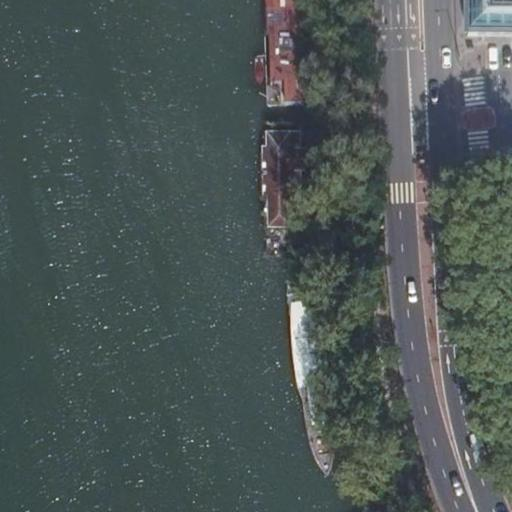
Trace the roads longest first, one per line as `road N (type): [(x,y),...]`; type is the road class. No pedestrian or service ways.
road 1 (primary): [(395,118),(406,334),(432,456),(456,511)]
road 2 (primary): [(494,511),(467,444),(451,332),(442,141)]
